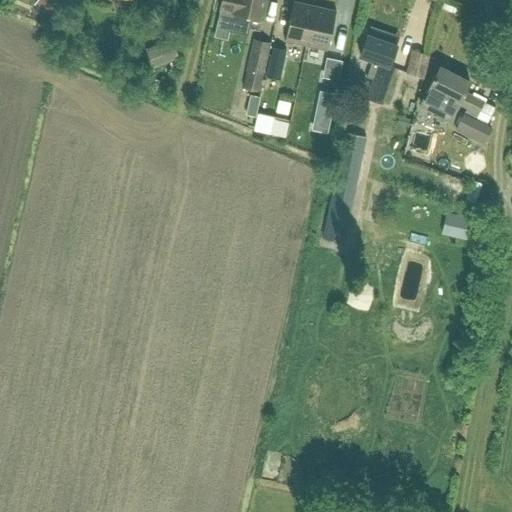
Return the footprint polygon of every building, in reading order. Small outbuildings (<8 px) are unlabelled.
[(266,0),(221,0),(220,8),(232,11),(231,11),(251,16),(249,27),(259,29),(261,18),(262,18),(266,0)] [(305,45),(314,5),(293,0),(284,40),(305,45)] [(314,5),(305,45),(327,50),(327,49),(330,49),(327,68),(334,69),(340,34),(331,32),(336,10),(314,5)] [(396,44),(367,34),(359,55),(372,59),(367,72),(374,75),(366,97),(381,103),(394,66),(389,64),(396,44)] [(153,68),(179,57),(170,37),(144,48),(153,68)] [(253,38),(245,71),(242,87),(250,89),(246,114),(255,116),(260,91),(258,90),(260,83),(262,74),(263,75),(270,42),(253,38)] [(266,76),(279,79),(285,49),(272,47),(266,76)] [(466,107),(463,113),(459,121),(480,132),(481,130),(471,125),(483,101),(464,91),(469,81),(438,66),(419,104),(450,120),(459,103),(466,107)] [(256,113),(253,130),(285,137),(288,120),(256,113)] [(360,169),(367,136),(344,131),(321,237),(344,242),(347,228),(348,228),(350,217),(349,217),(357,180),(358,180),(360,169)] [(485,170),(484,152),(469,153),(470,170),(485,170)] [(447,179),(442,194),(460,200),(465,185),(447,179)] [(447,234),(468,238),(472,213),(451,210),(447,234)]
